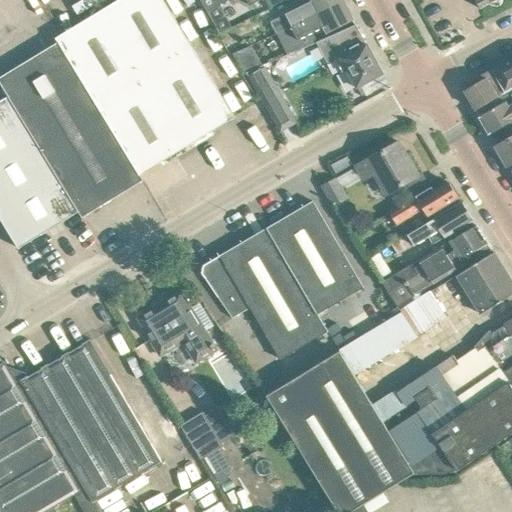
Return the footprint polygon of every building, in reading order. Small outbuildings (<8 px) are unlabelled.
[(163,0),(118,0),(104,9),(145,77),(172,62),(169,57),(179,51),(183,33),(184,33),(163,0)] [(226,0),(200,0),(206,10),(220,4),(226,0)] [(344,0),(310,0),(311,1),(271,22),(277,33),(292,25),(292,26),(344,0)] [(354,20),(344,0),(292,26),(299,39),(324,26),(327,33),(354,20)] [(475,0),(481,9),(497,0),(475,0)] [(231,26),(220,4),(206,10),(220,33),(259,13),(231,26)] [(145,77),(104,9),(56,38),(58,42),(59,42),(98,106),(137,83),(145,77)] [(383,74),(356,24),(339,34),(319,44),(329,64),(337,61),(342,71),(347,69),(357,88),(383,74)] [(59,42),(58,42),(0,77),(0,81),(9,96),(55,171),(115,134),(98,106),(59,42)] [(250,45),(239,50),(232,53),(245,73),(263,65),(250,45)] [(169,57),(172,62),(175,66),(184,60),(179,51),(169,57)] [(511,58),(493,70),(492,69),(467,83),(470,88),(465,91),(475,109),(511,87),(511,58)] [(145,77),(137,83),(98,106),(115,134),(140,175),(235,117),(203,64),(202,65),(184,60),(175,66),(172,62),(145,77)] [(511,91),(478,113),(492,140),(511,128),(511,91)] [(79,211),(55,171),(9,96),(0,101),(0,217),(19,248),(79,211)] [(511,128),(492,140),(508,165),(511,163),(511,128)] [(140,175),(115,134),(55,171),(79,211),(83,217),(143,180),(140,175)] [(400,142),(357,166),(364,178),(375,172),(387,193),(402,184),(419,175),(418,174),(417,175),(405,153),(403,154),(398,144),(400,143),(400,142)] [(347,198),(336,179),(323,186),(334,205),(347,198)] [(458,197),(449,182),(435,191),(432,187),(389,212),(397,224),(423,208),(428,216),(442,207),(458,197)] [(204,265),(202,272),(232,317),(250,307),(280,359),(328,331),(326,328),(317,314),(363,287),(313,201),(204,265)] [(473,220),(461,202),(429,221),(392,244),(398,254),(428,236),(433,244),(456,231),(473,220)] [(475,225),(383,281),(399,309),(400,308),(415,299),(413,296),(490,248),(490,247),(491,247),(489,243),(488,243),(476,225),(475,225)] [(511,280),(494,253),(458,277),(481,314),(511,294),(511,280)] [(138,318),(151,338),(157,348),(156,348),(160,355),(164,353),(163,352),(182,341),(185,346),(184,346),(194,363),(217,349),(181,291),(156,306),(156,307),(138,318)] [(511,319),(492,333),(489,330),(474,346),(480,352),(460,365),(452,357),(399,393),(406,404),(382,420),(340,351),(267,396),(338,511),(350,511),(413,473),(454,472),(511,432),(511,319)] [(336,323),(326,328),(328,331),(331,337),(341,331),(336,323)] [(352,331),(342,337),(345,343),(347,346),(358,340),(352,331)] [(337,348),(345,343),(342,337),(339,333),(332,338),(337,348)] [(102,511),(95,500),(162,461),(90,340),(13,385),(3,368),(0,369),(0,505),(3,511),(102,511)] [(203,411),(198,415),(180,425),(201,459),(224,446),(203,411)] [(304,499),(300,501),(305,511),(332,511),(323,490),(312,495),(310,492),(303,496),(304,499)] [(233,511),(224,493),(202,504),(205,511),(233,511)]
